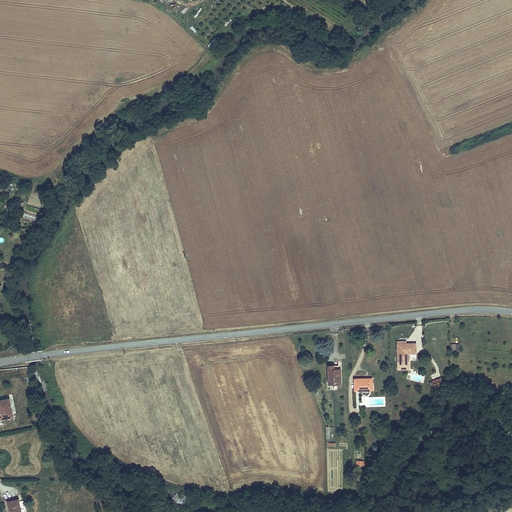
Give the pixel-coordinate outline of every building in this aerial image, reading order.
[(397,344),(397,354),(397,361),(409,361),(409,354),(416,353),(416,343),(406,343),(406,340),(397,340),(397,344)] [(460,344),(451,344),(450,352),(460,353),(460,344)] [(341,369),(335,369),(335,366),(328,366),(328,369),(328,384),(341,384),(341,369)] [(444,386),(441,378),(432,381),(435,389),(444,386)] [(355,390),(373,390),(373,379),(355,379),(355,390)] [(12,399),(0,401),(0,406),(3,420),(7,419),(7,416),(16,414),(12,399)] [(14,499),(9,500),(11,511),(22,511),(19,501),(14,502),(14,499)]
